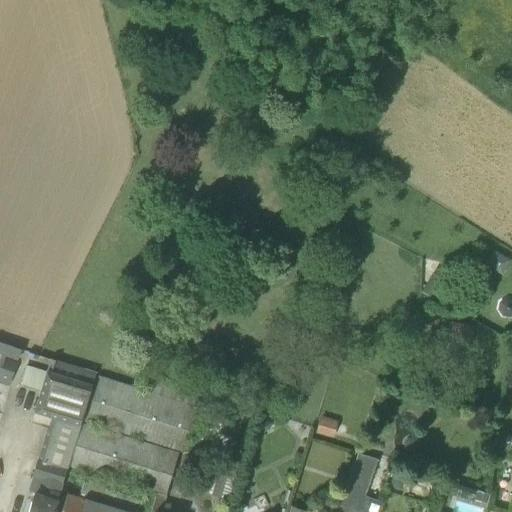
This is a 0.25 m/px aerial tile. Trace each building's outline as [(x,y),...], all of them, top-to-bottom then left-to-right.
[(472,345),(475,326),(451,323),(449,341),(472,345)] [(20,348),(0,340),(0,383),(8,386),(20,348)] [(52,511),(79,423),(94,374),(54,362),(39,411),(51,414),(37,461),(37,460),(33,473),(52,479),(47,495),(34,491),(27,511),(52,511)] [(44,369),(26,364),(25,364),(17,384),(38,390),(44,369)] [(202,390),(150,374),(148,377),(139,375),(134,386),(97,375),(83,421),(182,452),(202,390)] [(332,436),(337,420),(321,415),(315,432),(332,436)] [(73,449),(68,466),(156,493),(166,496),(166,495),(165,495),(177,452),(81,422),(73,449)] [(342,511),(360,453),(357,452),(336,511),(342,511)] [(377,511),(381,501),(364,495),(376,458),(360,453),(342,511),(377,511)] [(136,497),(83,481),(79,495),(66,493),(59,511),(132,511),(131,511),(136,497)] [(476,490),(474,499),(485,502),(487,493),(476,490)] [(454,511),(481,511),(482,507),(456,502),(454,511)]
